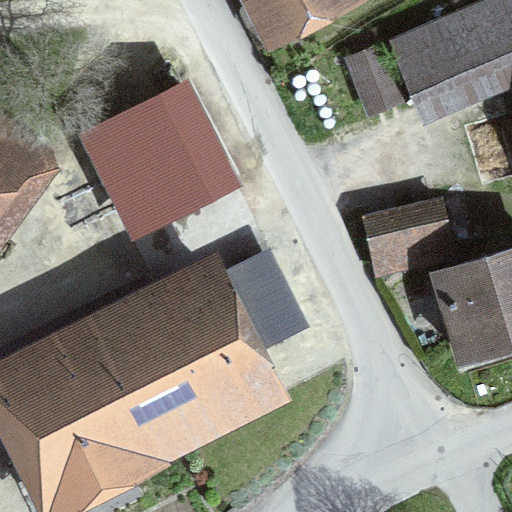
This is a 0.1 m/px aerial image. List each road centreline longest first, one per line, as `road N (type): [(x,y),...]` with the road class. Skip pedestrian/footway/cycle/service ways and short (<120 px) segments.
road 1 (residential): [(436,450),(204,0)]
road 2 (residential): [(310,511),(436,450)]
